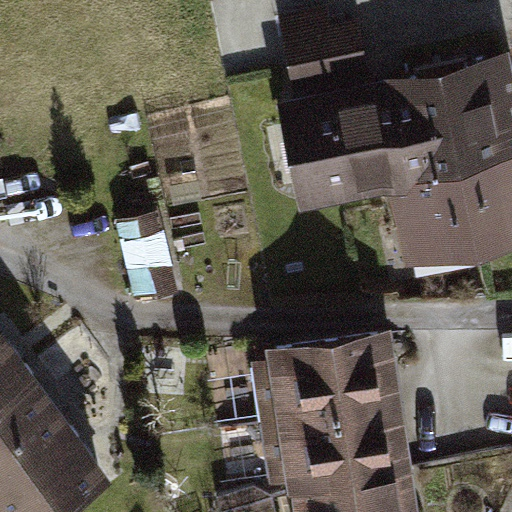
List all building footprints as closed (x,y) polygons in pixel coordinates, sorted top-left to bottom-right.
[(286,32),(296,79),(366,64),(356,17),(286,32)] [(414,253),(511,232),(511,126),(498,58),(290,100),(308,188),(397,170),(414,253)] [(153,213),(125,219),(141,289),(169,283),(153,213)] [(257,359),(267,417),(389,399),(378,330),(276,346),(277,356),(257,359)] [(0,437),(48,403),(32,381),(32,371),(26,362),(16,362),(0,340),(0,437)] [(389,399),(267,417),(275,475),(295,472),(296,481),(312,479),(398,465),(389,399)] [(0,437),(0,491),(14,511),(43,511),(97,473),(77,446),(79,435),(72,425),(64,424),(48,403),(0,437)] [(404,511),(398,465),(312,479),(317,511),(404,511)]
